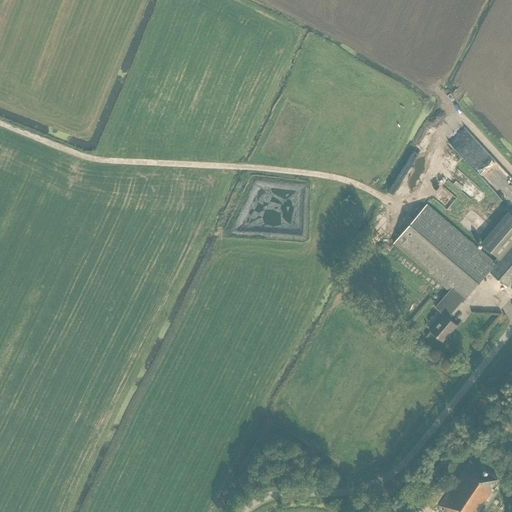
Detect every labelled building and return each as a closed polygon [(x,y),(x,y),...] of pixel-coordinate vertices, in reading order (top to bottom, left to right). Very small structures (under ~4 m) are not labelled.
[(427,204),(394,244),(449,291),(444,298),(435,308),(444,316),(430,331),(443,341),(456,325),(448,318),(461,302),(462,303),(480,282),(490,271),(493,267),(496,264),(493,261),(427,204)] [(511,215),(508,212),(482,243),(498,257),(493,261),(496,264),(500,259),(511,244),(511,215)] [(493,267),(490,271),(491,272),(490,273),(506,287),(511,279),(511,247),(494,268),(493,267)] [(477,511),(480,509),(493,490),(491,489),(497,479),(469,460),(438,506),(448,511),(477,511)] [(436,504),(446,490),(435,483),(425,497),(436,504)]
